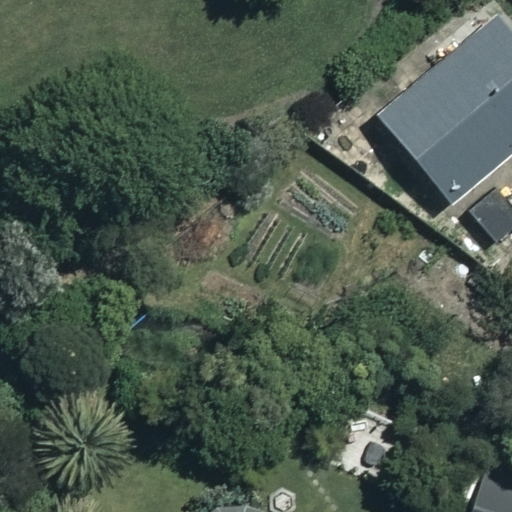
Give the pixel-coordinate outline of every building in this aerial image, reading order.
[(511,140),(511,35),(494,12),(371,107),(439,196),(511,140)] [(511,173),(457,215),(479,245),(511,220),(511,173)] [(396,410),(347,395),(330,453),(379,468),(396,410)] [(511,511),(511,465),(469,452),(450,511),(511,511)] [(231,511),(187,498),(182,511),(231,511)]
